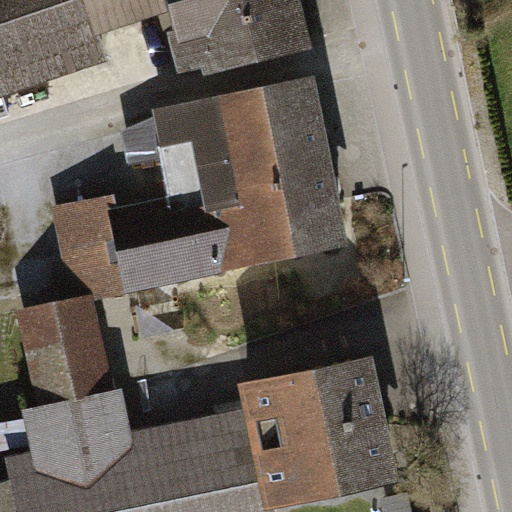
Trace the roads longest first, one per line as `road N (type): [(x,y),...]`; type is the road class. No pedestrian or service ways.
road 1 (secondary): [(413,0),(511,467)]
road 2 (unknown): [(424,49),(0,175)]
